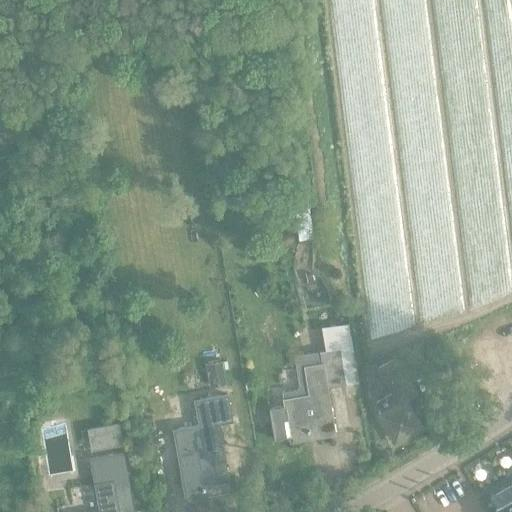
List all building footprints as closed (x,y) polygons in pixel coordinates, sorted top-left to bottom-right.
[(236,186),(226,191),(234,207),(244,201),(236,186)] [(303,204),(284,206),(286,220),(304,218),(303,204)] [(279,232),(278,236),(280,240),(283,243),(288,242),(291,240),(292,236),(291,232),(287,229),(283,229),(279,232)] [(283,404),(269,407),(274,436),(288,434),(289,440),(309,437),(306,422),(331,418),(325,386),(345,383),(339,347),(318,351),(320,362),(303,365),(308,394),(282,398),(283,404)] [(405,399),(416,394),(396,357),(377,367),(392,393),(375,402),(381,411),(377,414),(383,424),(388,421),(395,434),(405,428),(409,435),(421,428),(405,399)] [(220,358),(205,361),(210,385),(224,382),(220,358)] [(199,425),(173,430),(178,457),(185,498),(205,495),(202,480),(225,476),(219,441),(215,422),(230,419),(226,393),(194,399),(199,425)] [(86,427),(90,449),(121,443),(117,421),(86,427)] [(99,511),(95,511),(117,511),(112,482),(126,479),(121,452),(98,456),(89,458),(93,483),(99,511)] [(511,511),(511,497),(495,507),(497,511),(511,511)]
